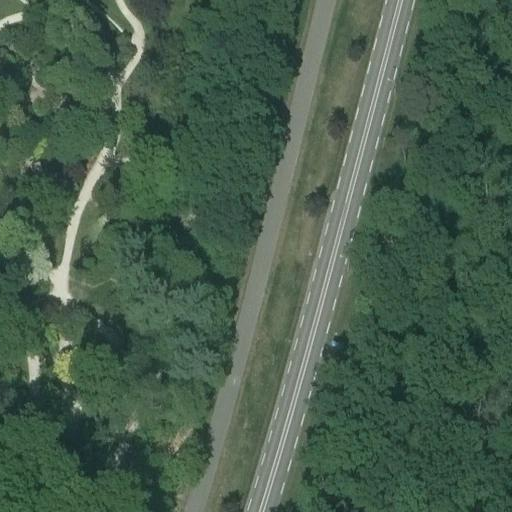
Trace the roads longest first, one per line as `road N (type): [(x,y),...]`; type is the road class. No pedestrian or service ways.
road 1 (primary): [(259,511),(399,0)]
road 2 (unclassified): [(328,0),(193,511)]
